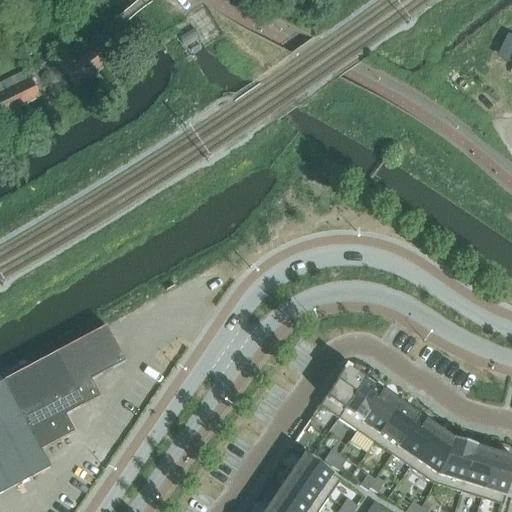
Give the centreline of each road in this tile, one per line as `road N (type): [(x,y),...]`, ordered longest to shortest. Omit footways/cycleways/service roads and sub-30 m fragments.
road 1 (secondary): [(511,332),(403,267),(363,258),(295,266),(247,302),(101,511)]
road 2 (secondary): [(132,511),(237,360),(298,301),(374,294),(511,358)]
road 3 (residential): [(223,511),(342,349),(380,354),(473,415),(511,424)]
